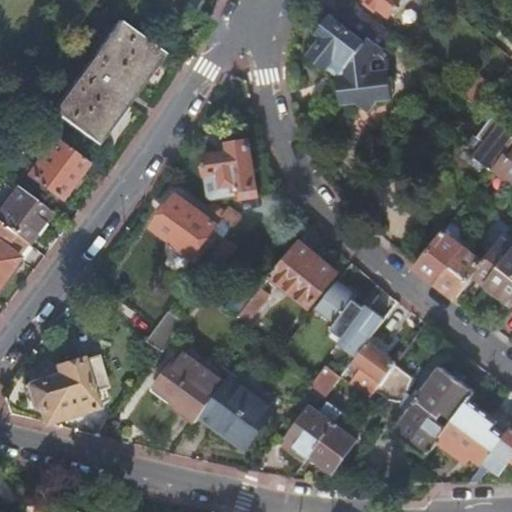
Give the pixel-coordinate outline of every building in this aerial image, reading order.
[(377,0),(392,12),(401,0),(377,0)] [(388,38),(343,3),(318,34),(323,39),(310,57),(337,79),(342,106),(356,103),(367,111),(375,99),(389,95),(385,70),(384,70),(381,56),(377,53),(388,38)] [(124,97),(159,50),(120,21),(52,112),(91,141),(124,97)] [(508,150),(511,144),(511,134),(492,119),(478,137),(485,141),(473,156),(493,170),(508,150)] [(60,199),(86,164),(36,127),(29,137),(47,151),(28,176),(60,199)] [(230,146),(231,154),(205,157),(208,174),(207,174),(210,198),(215,202),(238,198),(237,191),(256,189),(250,143),(230,146)] [(511,152),(511,153),(508,150),(493,170),(511,185),(511,152)] [(27,246),(51,214),(18,189),(0,212),(0,225),(24,244),(27,246)] [(258,199),(256,189),(237,191),(238,198),(239,201),(258,199)] [(192,256),(215,226),(178,199),(155,228),(192,256)] [(230,210),(223,219),(224,220),(233,227),(225,238),(237,247),(252,228),(240,219),(241,218),(230,210)] [(233,227),(224,220),(215,232),(225,239),(225,238),(233,227)] [(493,254),(502,241),(511,230),(499,221),(482,245),(493,254)] [(472,239),(452,224),(444,234),(465,249),(472,239)] [(15,257),(24,244),(0,225),(0,282),(17,259),(15,257)] [(444,234),(418,268),(428,276),(438,284),(465,249),(444,234)] [(511,248),(502,241),(493,254),(485,264),(476,275),(511,303),(511,248)] [(339,275),(300,243),(273,276),(312,308),(339,275)] [(465,249),(438,284),(447,291),(458,300),(476,275),(485,264),(465,249)] [(360,357),(369,344),(386,321),(368,308),(366,310),(356,302),(359,298),(339,283),(316,312),(336,327),(332,332),(343,340),(341,343),(360,357)] [(263,289),(238,319),(247,325),(271,297),(263,289)] [(170,313),(149,342),(163,352),(184,323),(170,313)] [(359,376),(352,386),(371,400),(377,392),(397,366),(397,365),(369,344),(360,357),(352,367),(358,372),(362,368),(365,370),(362,376),(359,376)] [(153,391),(197,424),(200,420),(227,384),(182,350),(153,391)] [(26,381),(25,383),(24,384),(25,386),(32,409),(39,408),(45,424),(99,407),(99,404),(106,402),(108,401),(109,400),(109,397),(109,395),(108,389),(98,356),(58,368),(59,371),(46,374),(30,379),(26,381)] [(414,379),(397,366),(377,392),(389,401),(406,404),(414,379)] [(319,378),(309,392),(323,402),(341,378),(328,368),(319,378)] [(401,439),(428,459),(441,441),(455,422),(470,401),(475,394),(442,368),(393,433),(401,439)] [(227,384),(200,420),(245,452),(277,411),(231,378),(227,384)] [(470,401),(455,422),(496,452),(511,431),(511,415),(506,410),(497,422),(470,401)] [(307,462),(311,457),(334,425),(343,413),(330,402),(320,415),(313,409),(283,447),(304,462),(307,462)] [(473,457),(485,466),(496,452),(455,422),(441,441),(469,462),(473,457)] [(357,443),(334,425),(311,457),(333,474),(357,443)] [(511,431),(496,452),(485,466),(490,470),(501,477),(511,462),(511,431)] [(485,466),(470,485),(479,484),(490,470),(485,466)]
